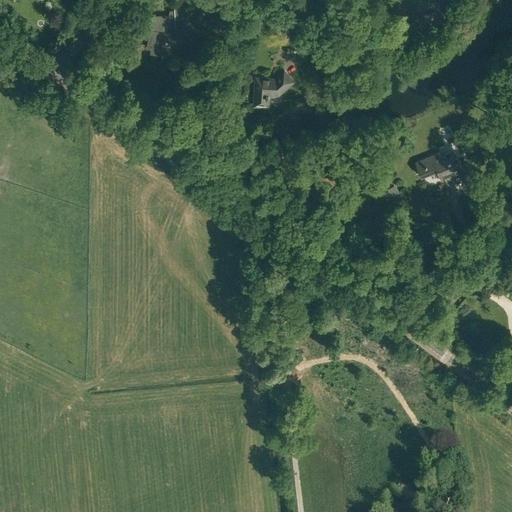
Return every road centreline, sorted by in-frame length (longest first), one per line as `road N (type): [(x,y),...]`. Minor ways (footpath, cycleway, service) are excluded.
road 1 (primary): [(419,338),(56,74)]
road 2 (unclassified): [(419,338),(511,237)]
